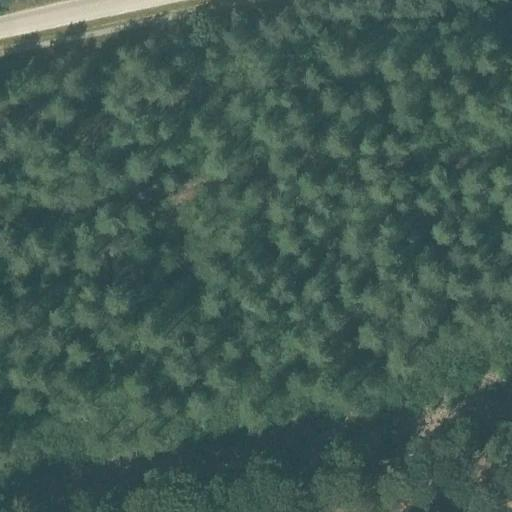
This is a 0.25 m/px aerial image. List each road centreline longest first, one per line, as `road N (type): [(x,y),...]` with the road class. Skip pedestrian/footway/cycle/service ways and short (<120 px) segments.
road 1 (track): [(0,446),(511,380)]
road 2 (unclassified): [(0,29),(140,0)]
